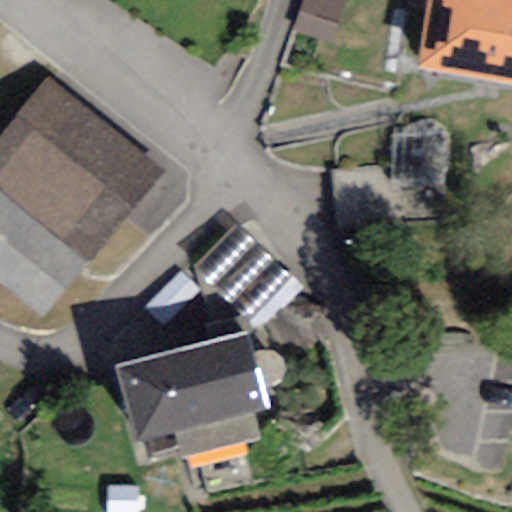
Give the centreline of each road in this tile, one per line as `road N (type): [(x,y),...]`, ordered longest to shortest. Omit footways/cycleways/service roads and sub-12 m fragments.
road 1 (track): [(0,344),(30,352),(119,301),(208,142)]
road 2 (residential): [(208,142),(16,0)]
